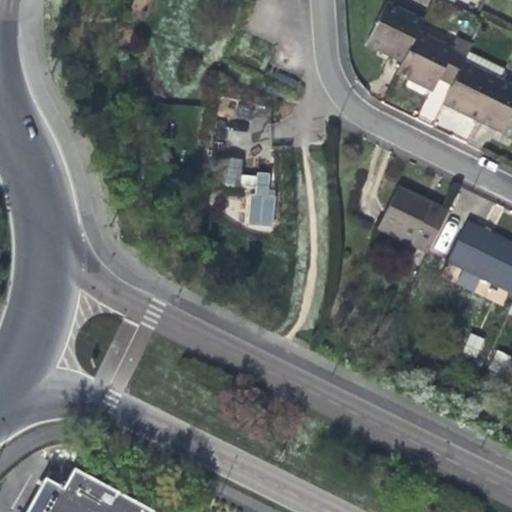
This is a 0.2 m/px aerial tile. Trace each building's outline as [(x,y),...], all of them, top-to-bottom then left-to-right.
[(373,51),(397,62),(413,31),(417,21),(381,4),(361,45),(373,51)] [(463,55),(413,31),(397,62),(392,72),(419,85),(429,90),(434,80),(447,87),(458,64),(463,55)] [(498,83),(458,64),(447,87),(438,103),(456,112),(478,123),(498,83)] [(511,89),(498,83),(478,123),(505,136),(511,139),(511,89)] [(231,208),(234,174),(209,172),(207,205),(231,208)] [(246,173),(246,226),(273,226),(273,173),(246,173)] [(425,253),(445,214),(410,197),(395,190),(377,230),(425,253)] [(447,264),(511,295),(511,248),(492,238),(466,225),(447,264)] [(469,333),(463,352),(477,357),(483,338),(469,333)] [(176,511),(178,510),(78,453),(71,468),(70,467),(59,487),(41,477),(21,511),(176,511)]
